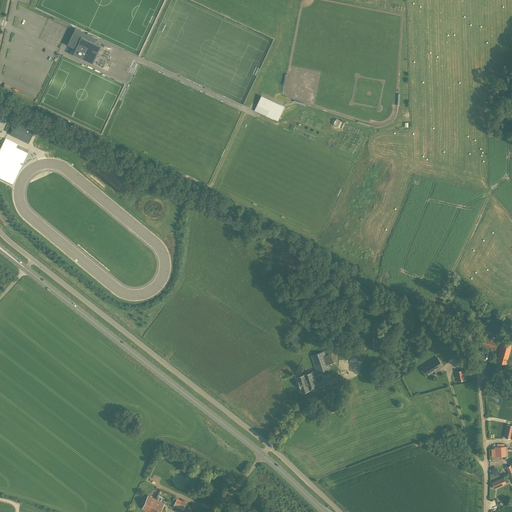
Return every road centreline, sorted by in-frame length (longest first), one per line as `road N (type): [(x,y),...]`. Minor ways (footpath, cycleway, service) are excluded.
road 1 (track): [(339,338),(350,268),(0,99)]
road 2 (primary): [(261,454),(25,268)]
road 3 (unclassified): [(269,446),(33,260)]
road 4 (track): [(350,268),(454,320),(476,361)]
road 5 (unclassified): [(485,511),(476,361)]
